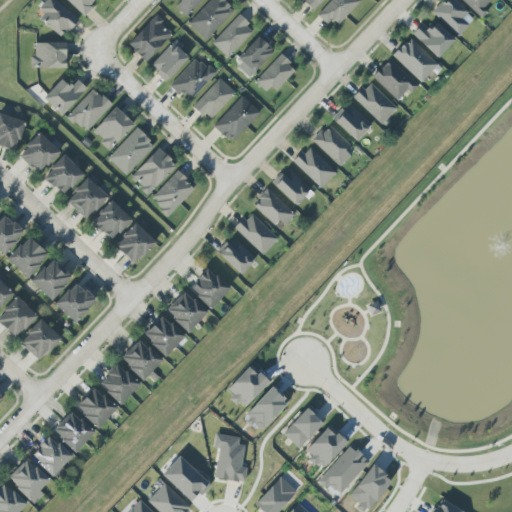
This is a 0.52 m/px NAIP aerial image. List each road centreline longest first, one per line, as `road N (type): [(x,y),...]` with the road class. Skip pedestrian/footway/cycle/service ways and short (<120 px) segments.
road 1 (residential): [(401,0),(0,438)]
road 2 (residential): [(305,362),(390,444),(431,463),(475,465)]
road 3 (residential): [(93,51),(231,182)]
road 4 (residential): [(0,176),(131,300)]
